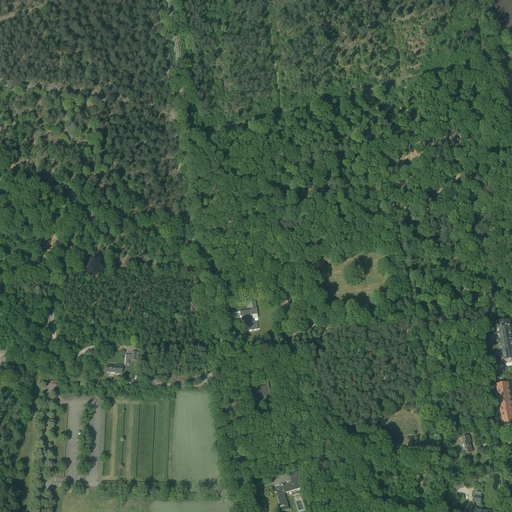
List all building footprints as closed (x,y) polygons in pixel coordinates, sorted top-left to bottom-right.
[(249,331),(254,330),(257,330),(256,323),(253,323),(252,315),(257,314),(256,308),(252,309),(252,310),(239,312),(240,317),(243,316),(245,328),(249,327),(249,331)] [(511,359),(511,337),(509,321),(498,323),(504,361),(511,359)] [(132,355),(126,355),(125,365),(129,365),(129,360),(132,360),(136,360),(136,352),(132,352),(132,355)] [(107,366),(106,372),(115,373),(115,374),(122,374),(122,366),(115,365),(115,366),(107,366)] [(246,372),(250,399),(270,396),(266,369),(246,372)] [(503,423),(511,421),(511,405),(508,384),(497,386),(503,423)] [(462,438),(464,443),(461,444),(464,454),(472,452),(469,442),(470,441),(469,436),(462,438)] [(424,448),(428,447),(437,445),(436,439),(427,441),(422,442),(424,448)] [(275,488),(275,489),(274,489),(275,492),(276,492),(282,509),(288,507),(284,493),(301,488),(298,481),(301,480),(302,480),(300,471),(296,473),(297,475),(290,477),(292,483),(275,488)] [(463,482),(453,487),(455,492),(465,487),(463,482)]
